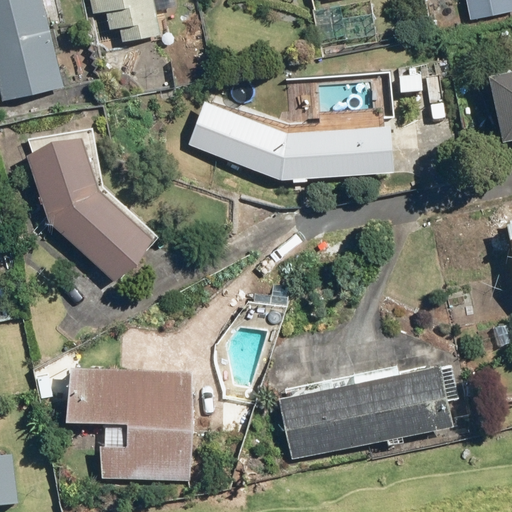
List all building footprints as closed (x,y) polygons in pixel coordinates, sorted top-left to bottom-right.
[(66,84),(45,0),(0,0),(0,83),(4,99),(66,84)] [(90,0),(93,12),(106,9),(110,27),(119,26),(121,39),(160,32),(153,0),(90,0)] [(509,10),(507,0),(460,0),(464,18),(509,10)] [(511,66),(489,71),(502,137),(511,135),(511,66)] [(433,72),(401,70),(401,90),(432,92),(433,72)] [(383,122),(285,130),(208,100),(189,143),(278,177),(385,168),(383,122)] [(102,187),(86,134),(28,152),(50,217),(114,279),(153,236),(102,187)] [(438,362),(278,395),(289,453),(450,421),(438,362)] [(69,418),(106,420),(105,443),(102,443),(101,475),(189,478),(193,368),(71,364),(69,418)] [(0,504),(21,502),(13,458),(0,456),(0,504)]
